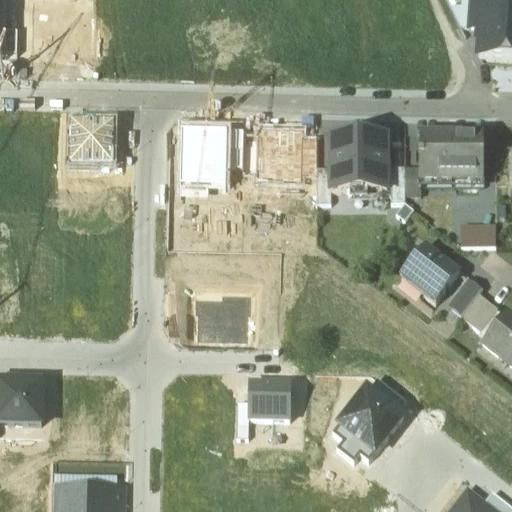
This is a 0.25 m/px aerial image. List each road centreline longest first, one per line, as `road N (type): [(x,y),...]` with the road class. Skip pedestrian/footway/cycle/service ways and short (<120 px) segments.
road 1 (unclassified): [(511,114),(149,103)]
road 2 (residential): [(149,103),(145,365)]
road 3 (residential): [(511,502),(463,466),(419,466),(421,511)]
road 4 (unclassified): [(149,103),(0,100)]
road 5 (residential): [(145,365),(145,511)]
road 6 (residential): [(145,365),(0,361)]
road 7 (residential): [(266,369),(145,365)]
